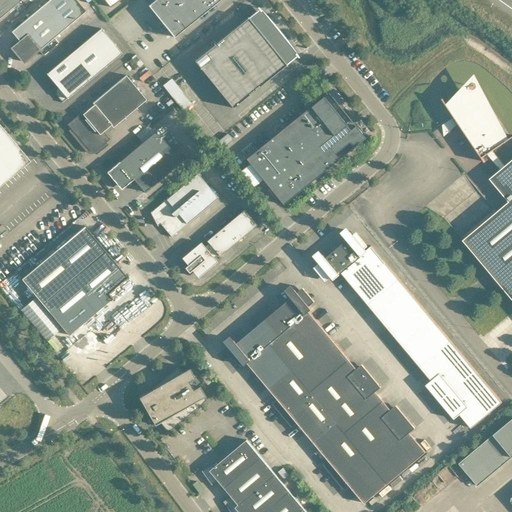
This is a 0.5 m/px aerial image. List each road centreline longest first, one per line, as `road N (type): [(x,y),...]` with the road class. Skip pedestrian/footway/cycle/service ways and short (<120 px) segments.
road 1 (unclassified): [(194,316),(386,155),(393,140),(390,113),(297,0)]
road 2 (unknown): [(392,133),(423,149),(427,166),(390,204),(391,220),(422,272),(511,377)]
road 3 (unclassified): [(194,316),(0,83)]
road 4 (unknown): [(336,47),(227,143),(293,229)]
road 5 (unknown): [(74,173),(154,112),(129,70)]
road 6 (unclassified): [(191,511),(102,394)]
road 7 (unknown): [(145,258),(222,196),(214,165)]
road 8 (unclassified): [(102,394),(194,316)]
